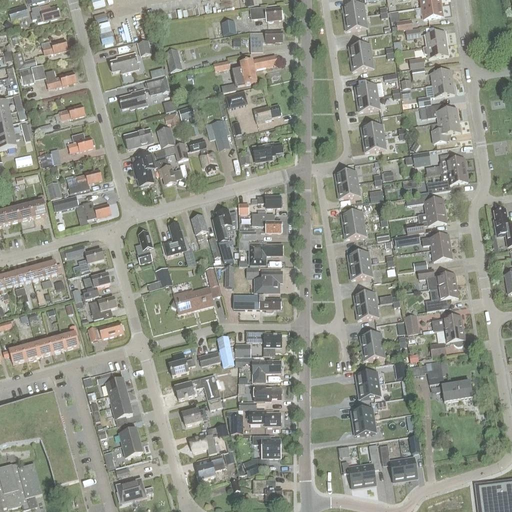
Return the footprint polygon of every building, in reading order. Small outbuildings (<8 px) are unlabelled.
[(252,0),(245,0),(247,9),(254,8),(252,0)] [(402,0),(403,1),(407,0),(419,0),(421,10),(441,7),(439,0),(402,0)] [(343,8),(345,20),(365,17),(363,5),(343,8)] [(39,8),(39,7),(31,9),(32,14),(30,14),(31,21),(36,20),(36,24),(59,19),(57,8),(50,9),(49,6),(39,8)] [(441,7),(421,10),(423,22),(442,19),(441,7)] [(7,13),(10,22),(27,18),(25,8),(7,13)] [(266,11),(266,9),(250,11),(251,22),(266,20),(267,23),(282,22),(281,10),(266,11)] [(367,29),(365,17),(345,20),(347,33),(367,29)] [(412,31),(411,22),(396,24),(397,33),(412,31)] [(110,24),(98,26),(102,46),(114,44),(110,24)] [(233,24),(222,26),(223,38),(235,36),(233,24)] [(406,33),(407,43),(421,41),(419,31),(406,33)] [(265,35),(251,35),(250,54),(251,54),(262,54),(262,45),(265,45),(275,45),(275,44),(282,44),(282,35),(265,34),(265,35)] [(425,37),(426,49),(447,46),(445,34),(425,37)] [(67,52),(65,43),(51,47),(50,44),(40,47),(44,58),(53,56),(67,52)] [(149,55),(146,43),(137,46),(140,58),(149,55)] [(349,49),(351,61),(372,58),(370,46),(349,49)] [(426,49),(423,50),(423,55),(424,56),(425,57),(426,57),(427,57),(428,61),(448,58),(447,46),(426,49)] [(165,55),(170,75),(182,72),(177,52),(165,55)] [(13,62),(11,53),(7,54),(4,55),(6,64),(13,62)] [(22,54),(15,56),(18,71),(25,69),(25,70),(36,67),(34,61),(24,64),(22,54)] [(121,75),(138,70),(134,55),(121,58),(122,60),(109,63),(113,76),(120,74),(121,75)] [(276,58),(240,65),(241,71),(234,73),(237,88),(257,84),(254,72),(278,68),(276,58)] [(374,70),(372,58),(351,61),(353,74),(374,70)] [(423,60),(409,63),(410,71),(424,69),(423,60)] [(213,67),(215,74),(231,70),(229,63),(213,67)] [(31,70),(35,83),(47,80),(43,66),(31,70)] [(9,80),(8,79),(14,78),(12,70),(6,71),(8,80),(9,80)] [(19,73),(22,87),(34,84),(31,70),(19,73)] [(413,82),(425,80),(423,70),(411,72),(413,82)] [(430,76),(432,88),(452,85),(451,73),(430,76)] [(45,83),(47,91),(61,88),(76,85),(73,75),(59,79),(45,83)] [(383,78),(385,85),(397,83),(396,76),(383,78)] [(14,78),(8,79),(9,80),(8,80),(10,88),(16,87),(14,78)] [(163,95),(169,93),(165,78),(146,83),(148,91),(161,87),(163,95)] [(400,84),(401,92),(411,91),(410,83),(400,84)] [(432,88),(434,100),(454,97),(452,85),(432,88)] [(355,90),(357,102),(377,99),(383,98),(381,86),(355,90)] [(18,94),(17,88),(7,90),(8,96),(18,94)] [(144,91),(131,95),(131,97),(119,100),(122,112),(130,110),(130,112),(148,107),(144,91)] [(248,107),(244,94),(225,98),(229,112),(248,107)] [(379,112),(377,99),(357,102),(359,115),(379,112)] [(431,108),(430,99),(417,100),(419,109),(431,108)] [(0,104),(0,116),(9,114),(7,103),(0,104)] [(17,113),(23,111),(20,103),(14,105),(16,113),(17,113)] [(173,114),(176,113),(173,103),(164,106),(167,116),(173,114)] [(269,109),(268,108),(254,112),(257,126),(272,122),(271,120),(281,117),(278,107),(269,109)] [(438,126),(458,123),(456,111),(442,113),(441,107),(425,109),(427,121),(437,120),(438,126)] [(70,121),(84,118),(82,108),(68,111),(68,112),(59,115),(59,116),(55,117),(56,123),(61,122),(61,123),(70,121)] [(186,110),(178,112),(182,123),(189,120),(186,110)] [(23,111),(17,113),(16,113),(19,122),(25,120),(23,111)] [(9,114),(0,116),(0,127),(12,125),(9,114)] [(167,126),(171,124),(172,129),(180,127),(177,114),(165,117),(167,126)] [(215,141),(230,137),(225,121),(210,126),(215,141)] [(432,134),(433,146),(446,144),(445,137),(460,135),(458,123),(438,126),(439,133),(432,134)] [(12,125),(0,127),(0,139),(14,137),(12,125)] [(39,129),(41,135),(52,132),(51,127),(39,129)] [(384,139),(382,127),(361,130),(363,143),(384,139)] [(174,147),(170,130),(157,134),(161,150),(174,147)] [(143,134),(143,132),(123,137),(127,152),(153,145),(149,132),(143,134)] [(28,133),(22,135),(25,144),(30,143),(28,133)] [(93,150),(92,148),(94,148),(93,142),(91,143),(91,141),(84,142),(83,135),(72,138),(74,145),(67,147),(69,155),(78,153),(78,154),(93,150)] [(14,137),(0,139),(0,151),(17,148),(15,142),(20,141),(19,136),(14,137)] [(248,150),(245,139),(236,141),(238,152),(248,150)] [(386,152),(384,139),(363,143),(365,155),(386,152)] [(205,169),(207,176),(216,173),(215,169),(217,169),(213,154),(207,156),(203,142),(189,146),(191,154),(200,151),(201,157),(199,158),(203,170),(205,169)] [(421,148),(415,144),(411,151),(416,154),(421,148)] [(273,147),(273,145),(252,149),(255,165),(271,163),(271,158),(275,158),(275,156),(282,155),(281,146),(273,147)] [(188,160),(184,146),(174,149),(178,163),(188,160)] [(166,158),(164,151),(154,154),(156,161),(166,158)] [(241,165),(249,164),(247,152),(239,153),(241,165)] [(49,154),(39,156),(42,168),(52,166),(49,154)] [(430,166),(428,154),(412,157),(414,169),(430,166)] [(149,188),(148,186),(154,185),(148,163),(152,161),(154,166),(151,155),(133,159),(135,166),(132,166),(135,178),(136,177),(139,189),(141,188),(141,190),(149,188)] [(439,158),(440,165),(439,167),(441,177),(466,173),(464,161),(450,163),(449,156),(439,158)] [(174,174),(172,168),(169,169),(166,161),(156,164),(160,180),(163,179),(165,187),(175,185),(175,183),(184,181),(181,172),(174,174)] [(361,173),(372,170),(370,165),(359,168),(361,173)] [(88,186),(102,183),(100,173),(86,177),(76,180),(78,188),(68,190),(70,197),(90,192),(88,186)] [(337,189),(358,186),(355,173),(335,176),(337,189)] [(466,173),(441,177),(442,183),(426,186),(428,196),(450,193),(449,187),(468,185),(466,173)] [(383,175),(385,184),(394,182),(392,174),(383,175)] [(62,200),(58,185),(46,188),(50,203),(62,200)] [(360,198),(358,186),(337,189),(339,201),(360,198)] [(39,204),(30,206),(33,220),(46,217),(43,206),(45,205),(43,197),(38,199),(39,204)] [(76,199),(53,205),(55,215),(79,209),(76,199)] [(281,199),(257,200),(257,206),(265,206),(266,211),(281,210),(281,209),(282,209),(282,203),(281,203),(281,199)] [(420,206),(419,199),(405,201),(406,209),(420,206)] [(426,216),(445,214),(443,202),(424,205),(426,216)] [(87,223),(97,221),(111,217),(108,207),(94,211),(92,204),(83,206),(87,223)] [(20,223),(33,220),(30,206),(17,209),(20,223)] [(249,217),(249,206),(238,206),(238,217),(249,217)] [(4,212),(6,224),(7,227),(20,223),(17,209),(4,212)] [(218,245),(229,243),(227,234),(226,230),(236,227),(236,214),(229,216),(228,212),(216,215),(217,221),(212,222),(215,232),(218,245)] [(496,237),(507,235),(509,248),(507,249),(511,248),(511,229),(510,230),(508,220),(507,220),(505,212),(493,214),(495,222),(493,223),(496,237)] [(362,214),(341,217),(343,230),(364,226),(362,214)] [(418,217),(419,224),(419,226),(406,228),(407,237),(424,235),(422,224),(427,224),(428,228),(446,225),(445,214),(426,216),(418,217)] [(252,216),(251,228),(265,229),(265,235),(281,235),(281,224),(274,224),(274,217),(265,217),(265,216),(252,216)] [(192,222),(193,224),(198,243),(203,241),(202,235),(208,234),(205,224),(204,219),(192,222)] [(172,243),(163,245),(166,258),(189,251),(185,239),(184,239),(182,232),(180,233),(178,225),(168,228),(172,243)] [(345,242),(366,239),(364,226),(343,230),(345,242)] [(239,233),(239,241),(255,241),(256,233),(239,233)] [(141,265),(151,263),(148,252),(153,250),(151,241),(150,242),(148,234),(139,237),(141,244),(140,244),(141,249),(137,250),(141,265)] [(389,242),(388,235),(376,236),(377,244),(389,242)] [(419,242),(418,236),(403,239),(404,245),(419,242)] [(448,237),(430,240),(422,241),(423,248),(431,247),(431,252),(450,249),(448,237)] [(221,259),(215,240),(209,242),(215,261),(221,259)] [(228,243),(219,246),(225,266),(234,263),(228,243)] [(250,245),(249,267),(266,267),(266,258),(282,258),(282,247),(266,247),(266,245),(250,245)] [(83,248),(64,253),(66,260),(78,256),(78,255),(85,253),(83,248)] [(450,249),(431,252),(433,264),(452,261),(450,249)] [(90,266),(104,262),(101,251),(85,256),(87,262),(79,264),(82,274),(91,272),(90,266)] [(350,270),(370,266),(368,254),(348,257),(350,270)] [(188,269),(197,269),(194,259),(186,262),(188,269)] [(54,263),(41,267),(45,280),(58,277),(54,263)] [(425,264),(413,266),(414,273),(426,271),(425,264)] [(372,279),(370,266),(350,270),(352,282),(372,279)] [(45,280),(41,267),(28,271),(32,284),(45,280)] [(173,287),(168,269),(155,273),(160,291),(173,287)] [(258,279),(258,269),(246,269),(246,279),(258,279)] [(213,270),(206,272),(211,290),(217,288),(213,270)] [(233,270),(225,270),(225,289),(233,290),(233,270)] [(19,287),(32,284),(28,271),(15,274),(19,287)] [(432,271),(417,274),(419,282),(427,281),(434,280),(432,271)] [(254,281),(254,296),(279,296),(279,285),(282,285),(282,273),(262,273),(262,281),(254,281)] [(15,274),(2,278),(6,291),(19,287),(15,274)] [(97,289),(110,286),(107,275),(91,279),(91,280),(84,282),(86,288),(85,288),(86,293),(83,294),(84,297),(80,298),(79,292),(72,293),(75,306),(82,304),(85,303),(85,302),(99,298),(97,289)] [(437,291),(456,288),(454,276),(436,279),(436,280),(434,280),(427,281),(428,293),(430,293),(437,291)] [(8,300),(6,291),(2,278),(0,278),(0,294),(1,297),(2,297),(3,302),(8,300)] [(64,291),(62,283),(54,285),(56,293),(64,291)] [(437,291),(430,293),(431,303),(425,304),(427,314),(445,311),(443,302),(458,300),(456,288),(437,291)] [(20,291),(22,297),(21,297),(24,305),(28,304),(26,296),(26,297),(24,290),(20,291)] [(174,299),(175,302),(171,308),(178,312),(178,314),(181,314),(184,315),(186,312),(193,310),(194,313),(214,307),(209,290),(174,299)] [(374,294),(354,298),(356,310),(376,307),(374,294)] [(116,310),(114,299),(89,306),(94,323),(104,320),(103,316),(109,315),(108,312),(116,310)] [(233,299),(233,311),(259,312),(266,312),(266,314),(267,315),(272,315),(273,314),(273,312),(273,311),(281,311),(281,302),(273,302),(273,301),(264,301),(264,299),(233,299)] [(358,323),(378,319),(376,307),(356,310),(358,323)] [(404,320),(406,332),(417,330),(415,318),(404,320)] [(444,333),(463,331),(461,319),(442,322),(432,323),(434,334),(444,333)] [(0,325),(0,333),(12,330),(10,323),(0,325)] [(102,341),(123,335),(120,324),(88,333),(91,344),(98,342),(98,340),(101,339),(102,341)] [(62,339),(66,352),(79,348),(76,337),(78,336),(76,328),(70,330),(72,336),(62,339)] [(464,344),(463,343),(464,342),(463,331),(444,333),(446,345),(453,344),(454,346),(455,348),(458,349),(461,349),(463,347),(464,344)] [(281,337),(265,337),(265,335),(247,335),(247,344),(265,345),(265,349),(268,349),(268,359),(275,359),(275,349),(281,349),(281,337)] [(362,351),(383,347),(381,335),(360,338),(362,351)] [(66,352),(62,339),(49,342),(53,356),(66,352)] [(224,339),(224,369),(234,369),(234,339),(224,339)] [(53,356),(49,342),(36,346),(40,359),(53,356)] [(446,358),(444,345),(430,348),(432,360),(446,358)] [(40,359),(36,346),(23,350),(27,363),(40,359)] [(235,347),(235,359),(250,359),(250,346),(235,347)] [(385,360),(383,347),(362,351),(364,363),(385,360)] [(13,367),(27,363),(23,350),(3,355),(5,360),(11,358),(13,367)] [(199,359),(202,369),(220,364),(218,354),(199,359)] [(169,367),(172,379),(189,375),(187,370),(195,368),(193,362),(186,364),(185,363),(183,355),(173,357),(175,366),(169,367)] [(235,369),(242,369),(242,367),(253,366),(253,363),(253,360),(235,360),(235,369)] [(253,366),(253,385),(265,385),(265,376),(281,376),(281,370),(282,369),(282,366),(281,365),(281,363),(253,363),(253,366)] [(404,365),(394,367),(395,375),(396,382),(406,380),(405,373),(404,365)] [(432,373),(431,365),(426,366),(429,387),(443,385),(441,371),(432,373)] [(358,390),(378,387),(376,374),(356,377),(358,390)] [(112,375),(96,379),(98,386),(114,382),(112,375)] [(191,385),(191,386),(176,390),(179,403),(195,399),(193,392),(209,388),(210,393),(206,394),(208,403),(220,400),(215,379),(191,385)] [(106,386),(109,398),(126,394),(123,382),(106,386)] [(435,390),(436,395),(442,394),(444,405),(472,400),(469,384),(463,385),(462,385),(456,386),(456,387),(435,390)] [(281,403),(281,397),(282,397),(282,392),(281,392),(281,390),(265,390),(265,387),(254,387),(254,399),(254,403),(265,403),(281,403)] [(360,402),(380,399),(378,387),(358,390),(360,402)] [(67,441),(54,394),(32,400),(0,412),(0,451),(8,448),(40,443),(49,466),(55,489),(79,483),(75,471),(73,471),(67,441)] [(126,394),(109,398),(112,410),(129,405),(126,394)] [(222,409),(220,401),(208,405),(210,413),(222,409)] [(132,417),(129,405),(112,410),(115,422),(132,417)] [(97,406),(90,408),(92,415),(99,413),(97,406)] [(353,426),(374,423),(372,410),(351,413),(353,426)] [(198,412),(182,416),(186,428),(201,424),(200,420),(206,418),(204,411),(198,412)] [(265,429),(267,429),(267,430),(272,430),(272,429),(281,429),(280,423),(282,423),(282,417),(280,417),(280,416),(266,416),(266,413),(250,413),(250,424),(265,424),(265,429)] [(228,436),(242,436),(242,418),(228,418),(228,436)] [(376,435),(374,423),(353,426),(355,438),(376,435)] [(225,428),(216,430),(218,440),(228,437),(225,428)] [(105,432),(98,434),(100,442),(107,440),(105,432)] [(136,432),(119,436),(122,448),(139,443),(136,432)] [(204,438),(189,442),(193,455),(207,451),(209,457),(217,455),(212,437),(204,438)] [(281,461),(280,442),(270,442),(270,439),(253,439),(253,447),(262,447),(262,461),(281,461)] [(420,455),(417,439),(409,441),(411,456),(420,455)] [(125,460),(143,455),(139,443),(122,448),(125,460)] [(357,447),(339,451),(341,457),(359,453),(357,447)] [(371,467),(360,468),(364,489),(376,487),(374,473),(380,472),(376,448),(369,449),(371,467)] [(388,448),(380,449),(381,459),(389,458),(390,458),(388,448)] [(211,460),(212,467),(197,471),(200,483),(215,479),(214,473),(225,471),(221,458),(211,460)] [(405,483),(418,481),(414,460),(402,462),(405,483)] [(405,483),(402,462),(389,464),(393,485),(405,483)] [(114,463),(106,465),(108,473),(116,471),(114,463)] [(349,475),(351,491),(364,489),(360,468),(348,470),(347,464),(342,465),(343,476),(349,475)] [(34,465),(19,470),(18,465),(0,469),(0,511),(3,511),(3,510),(7,509),(8,511),(22,507),(23,511),(37,508),(34,498),(42,496),(34,465)] [(260,474),(256,466),(245,471),(248,479),(260,474)] [(144,491),(141,480),(116,487),(121,506),(146,499),(145,495),(153,493),(152,489),(144,491)] [(240,492),(237,481),(230,483),(233,494),(240,492)] [(265,490),(265,482),(253,482),(253,496),(265,496),(265,502),(274,502),(274,501),(282,501),(282,491),(274,491),(274,490),(265,490)] [(511,511),(511,483),(479,487),(481,511),(511,511)]
